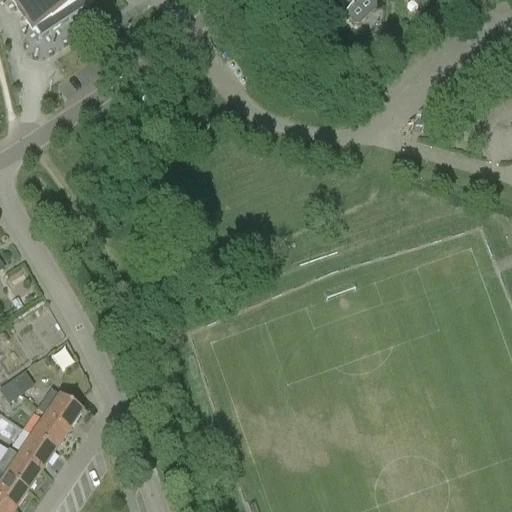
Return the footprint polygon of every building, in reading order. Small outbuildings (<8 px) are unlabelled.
[(40,39),(37,41),(38,43),(80,15),(94,5),(93,4),(91,6),(86,0),(10,0),(33,33),(34,32),(40,39)] [(328,0),(344,17),(352,26),(356,23),(358,25),(374,11),(371,7),(375,4),(371,0),(328,0)] [(408,0),(422,14),(437,0),(408,0)] [(22,398),(34,390),(24,376),(0,392),(0,395),(3,400),(8,408),(22,398)] [(69,436),(82,416),(76,412),(59,400),(45,420),(69,436)] [(45,420),(32,440),(55,456),(69,436),(45,420)] [(55,456),(32,440),(18,460),(42,476),(55,456)] [(42,476),(18,460),(5,480),(28,496),(42,476)] [(0,505),(9,511),(17,511),(28,496),(5,480),(0,477),(0,505)]
